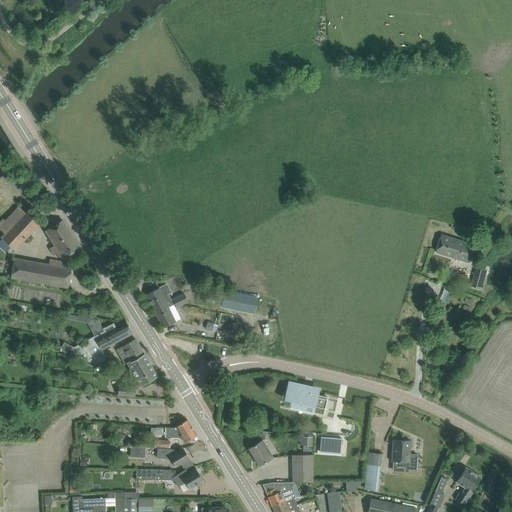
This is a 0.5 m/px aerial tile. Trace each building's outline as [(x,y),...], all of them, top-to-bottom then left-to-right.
[(14,251),(31,233),(38,225),(25,213),(1,238),(14,251)] [(81,250),(62,220),(45,231),(64,260),(81,250)] [(439,243),(436,253),(469,263),(471,258),(475,245),(442,234),(439,243)] [(55,261),(54,266),(14,259),(11,278),(68,288),(71,269),(63,268),(63,262),(55,261)] [(475,268),(470,286),(483,289),(488,272),(475,268)] [(151,306),(169,297),(168,294),(171,293),(167,284),(159,288),(146,294),(151,306)] [(170,311),(168,307),(174,305),(176,308),(188,302),(184,294),(171,300),(169,297),(151,306),(157,317),(170,311)] [(175,322),(170,311),(157,317),(162,328),(175,322)] [(111,345),(123,339),(132,334),(127,324),(117,330),(113,323),(102,329),(104,331),(73,347),(64,343),(61,348),(83,360),(93,363),(98,363),(109,362),(102,350),(111,345)] [(144,354),(136,339),(117,350),(122,358),(129,353),(132,359),(133,361),(144,354)] [(140,386),(150,381),(157,377),(144,354),(133,361),(132,359),(127,362),(130,369),(127,371),(130,377),(134,375),(140,386)] [(289,383),(287,391),(292,393),(290,402),(313,407),(312,412),(323,415),(327,397),(317,395),(318,390),(289,383)] [(118,386),(117,394),(134,396),(135,387),(118,386)] [(165,437),(178,437),(181,436),(185,443),(197,435),(187,420),(175,427),(165,428),(165,437)] [(313,446),(314,437),(300,436),(300,445),(313,446)] [(320,451),(340,453),(341,438),(321,437),(320,451)] [(393,440),(392,462),(409,463),(410,440),(393,440)] [(272,458),(262,441),(249,449),(259,466),(272,458)] [(169,449),(169,448),(158,447),(158,457),(171,459),(175,466),(189,458),(183,449),(177,453),(174,450),(169,449)] [(368,452),(367,465),(380,466),(382,454),(368,452)] [(292,455),(292,482),(313,482),(313,455),(292,455)] [(465,505),(467,501),(473,492),(472,492),(481,477),(465,467),(460,476),(456,482),(465,488),(461,494),(460,492),(455,499),(465,505)] [(136,469),(136,479),(175,480),(179,486),(179,485),(183,492),(189,488),(189,489),(194,485),(203,480),(196,469),(188,474),(185,470),(177,475),(175,476),(171,470),(136,469)] [(437,487),(442,490),(447,480),(442,477),(437,487)] [(291,499),(294,498),(293,496),(291,497),(287,489),(276,494),(274,489),(266,492),(268,497),(272,506),(284,501),(284,502),(288,501),(289,501),(291,499)] [(137,492),(114,492),(114,498),(114,499),(115,505),(115,511),(137,511),(137,498),(137,492)] [(105,511),(105,505),(105,498),(81,499),(81,496),(71,497),(72,504),(74,504),(74,511),(105,511)] [(370,499),(367,511),(414,511),(415,509),(370,499)] [(292,508),(289,501),(288,501),(284,502),(284,501),(272,506),(274,511),(300,511),(296,505),(292,508)]
